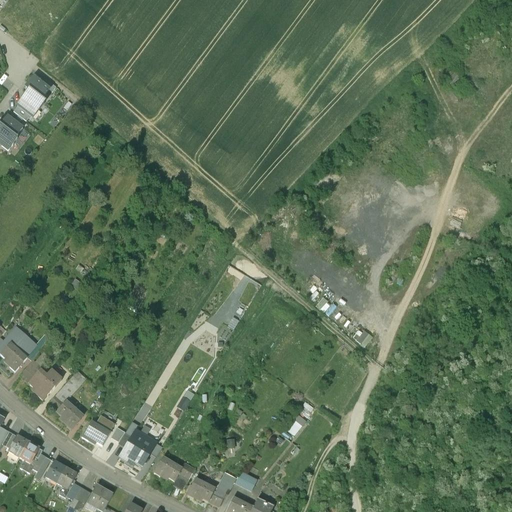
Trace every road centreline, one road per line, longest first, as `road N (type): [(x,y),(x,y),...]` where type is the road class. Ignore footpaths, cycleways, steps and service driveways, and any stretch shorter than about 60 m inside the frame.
road 1 (residential): [(0,389),(75,453),(182,511)]
road 2 (track): [(374,370),(238,247)]
